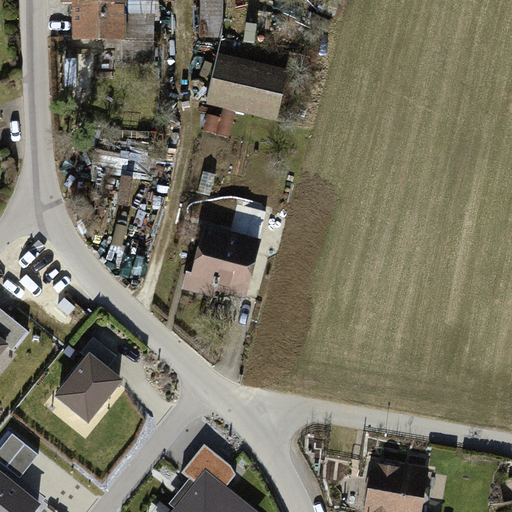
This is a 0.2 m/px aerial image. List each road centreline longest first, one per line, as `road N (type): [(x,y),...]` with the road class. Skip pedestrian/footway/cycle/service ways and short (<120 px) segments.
road 1 (residential): [(511,444),(293,408),(240,408)]
road 2 (tertiary): [(45,197),(110,293),(210,383)]
road 3 (tertiary): [(36,0),(45,197)]
road 4 (residential): [(210,383),(105,511)]
road 5 (tertiary): [(240,408),(302,511)]
